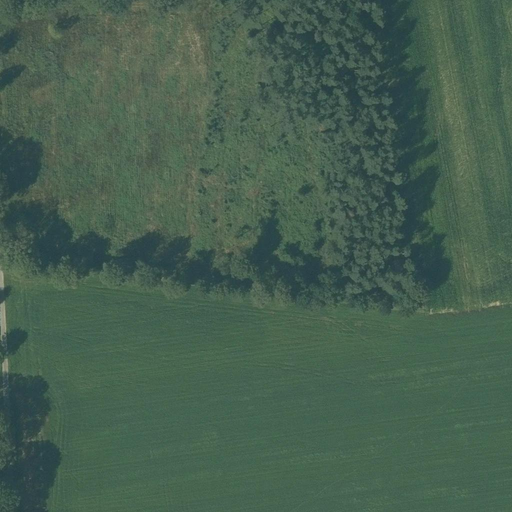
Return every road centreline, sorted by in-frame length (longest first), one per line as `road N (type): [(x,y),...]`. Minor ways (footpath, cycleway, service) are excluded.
road 1 (track): [(395,0),(428,254),(435,386),(429,483),(413,511)]
road 2 (track): [(0,248),(431,292)]
road 3 (unclassified): [(11,511),(0,298)]
road 4 (track): [(0,4),(200,0)]
